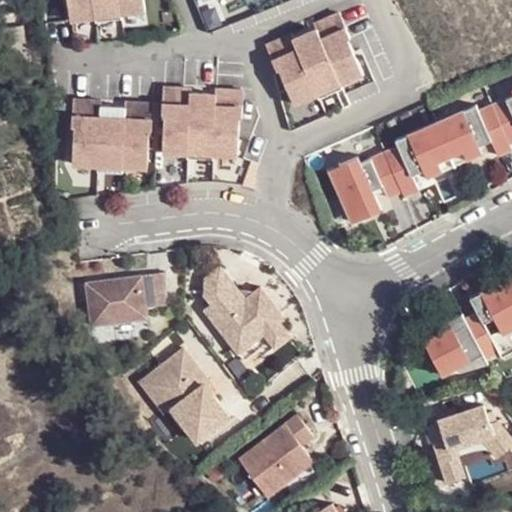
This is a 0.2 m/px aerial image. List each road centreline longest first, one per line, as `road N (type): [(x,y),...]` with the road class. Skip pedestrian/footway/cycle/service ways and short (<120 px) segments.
road 1 (residential): [(375,0),(409,71),(407,84),(400,95),(285,148)]
road 2 (residential): [(345,309),(398,511)]
road 3 (residential): [(511,217),(345,309)]
road 4 (residential): [(87,228),(194,213),(265,224)]
road 5 (residential): [(197,47),(62,61)]
